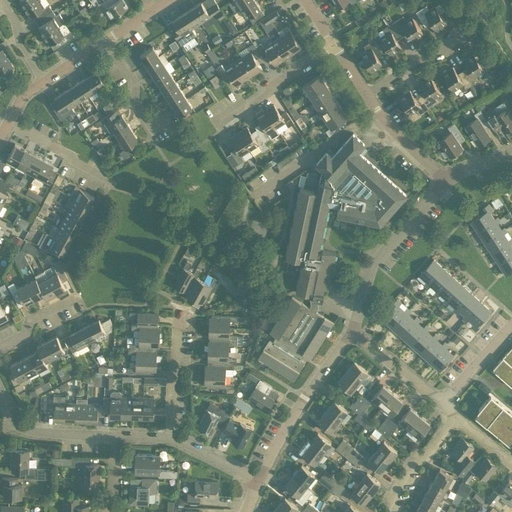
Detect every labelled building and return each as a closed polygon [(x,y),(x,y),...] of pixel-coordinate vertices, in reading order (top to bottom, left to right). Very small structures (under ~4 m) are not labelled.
[(40,0),(36,0),(24,8),(30,16),(32,15),(40,10),(43,15),(52,10),(49,4),(45,7),(40,0)] [(104,1),(101,2),(105,8),(103,9),(110,18),(124,9),(128,6),(123,0),(116,0),(108,6),(104,1)] [(233,0),(240,9),(253,0),(233,0)] [(249,23),(264,14),(254,0),(253,0),(240,9),(249,23)] [(215,13),(210,5),(206,8),(202,1),(191,8),(201,22),(201,23),(215,13)] [(220,9),(215,2),(210,5),(215,13),(220,9)] [(423,24),(429,20),(435,30),(446,23),(440,14),(445,10),(440,2),(435,6),(432,8),(429,10),(426,5),(415,12),(423,24)] [(191,8),(182,14),(191,29),(201,22),(191,8)] [(47,21),(38,26),(44,35),(44,36),(64,23),(65,22),(59,13),(55,15),(52,10),(43,15),(47,21)] [(224,16),(220,10),(215,13),(219,19),(224,16)] [(276,10),(265,17),(269,22),(279,15),(276,10)] [(357,25),(368,18),(365,13),(354,20),(357,25)] [(182,14),(167,24),(176,38),(181,45),(196,36),(191,29),(182,14)] [(77,24),(83,20),(79,15),(74,19),(77,24)] [(402,16),(392,22),(399,33),(405,29),(407,33),(412,40),(422,33),(411,16),(405,20),(402,16)] [(223,20),(233,34),(238,31),(229,17),(223,20)] [(385,33),(379,37),(390,54),(401,48),(396,40),(394,36),(399,33),(392,22),(382,29),(385,33)] [(70,31),(64,23),(44,36),(49,44),(50,44),(63,35),(70,31)] [(281,36),(292,54),(301,48),(289,30),(287,27),(283,29),(285,33),(281,36)] [(218,34),(211,38),(215,44),(222,39),(218,34)] [(281,36),(272,42),(284,59),(292,54),(281,36)] [(383,54),(373,39),(363,46),(366,50),(360,54),(371,72),(382,65),(378,58),(383,54)] [(260,42),(255,46),(259,53),(262,57),(267,53),(275,65),(284,59),(272,42),(263,47),(260,42)] [(255,46),(253,43),(247,46),(250,51),(241,57),(253,74),(262,69),(254,57),(259,53),(255,46)] [(141,62),(143,65),(158,55),(152,47),(139,55),(143,61),(141,62)] [(1,50),(0,50),(0,75),(13,67),(1,50)] [(469,70),(464,73),(471,85),(481,79),(478,74),(488,67),(481,56),(476,59),(473,53),(462,60),(469,70)] [(158,55),(143,65),(145,68),(147,67),(151,72),(164,64),(158,55)] [(241,57),(233,62),(244,80),(253,74),(241,57)] [(236,86),(244,80),(233,62),(224,68),(221,63),(219,60),(213,64),(215,67),(224,80),(229,76),(236,86)] [(152,79),(154,82),(169,72),(164,64),(151,72),(154,78),(152,79)] [(203,69),(209,77),(217,72),(212,64),(203,69)] [(453,91),(459,87),(462,91),(471,85),(464,73),(459,77),(452,67),(442,74),(453,91)] [(96,70),(88,76),(96,89),(105,83),(96,70)] [(175,81),(169,72),(154,82),(156,86),(158,84),(162,90),(175,81)] [(305,88),(308,93),(325,82),(319,74),(302,84),(303,85),(299,87),(301,91),(305,88)] [(215,88),(221,84),(215,75),(209,79),(215,88)] [(96,89),(88,76),(79,82),(88,95),(96,89)] [(426,93),(421,97),(428,108),(438,102),(435,97),(441,93),(430,76),(419,83),(426,93)] [(163,96),(165,99),(180,89),(175,81),(162,90),(165,95),(163,96)] [(79,82),(71,87),(79,100),(88,95),(79,82)] [(308,93),(314,102),(330,91),(325,82),(308,93)] [(71,87),(62,93),(71,106),(79,100),(71,87)] [(169,101),(173,107),(186,99),(180,89),(165,99),(167,103),(169,101)] [(419,115),(426,110),(428,108),(421,97),(416,100),(409,90),(399,97),(410,114),(416,110),(419,115)] [(319,110),(336,100),(330,91),(314,102),(319,110)] [(62,112),(71,106),(62,93),(53,98),(62,112)] [(281,98),(287,107),(292,104),(286,95),(281,98)] [(179,115),(192,107),(186,99),(173,107),(176,112),(174,113),(177,117),(179,115)] [(319,110),(325,119),(341,108),(336,100),(319,110)] [(293,123),(287,112),(281,116),(273,104),(264,110),(279,132),(293,123)] [(297,112),(292,104),(287,107),(293,116),(297,112)] [(484,113),(496,132),(501,128),(504,132),(511,126),(511,115),(507,107),(495,115),(491,109),(484,113)] [(325,119),(330,127),(325,131),(329,136),(340,129),(337,124),(347,117),(341,108),(325,119)] [(260,135),(265,142),(270,138),(279,132),(264,110),(263,111),(262,109),(256,113),(257,115),(256,116),(263,127),(257,131),(260,135)] [(118,116),(115,110),(102,119),(111,133),(114,132),(127,123),(121,114),(118,116)] [(478,146),(490,137),(484,128),(489,124),(480,110),(474,114),(476,118),(464,126),(478,146)] [(295,120),(298,124),(303,121),(300,116),(297,112),(293,116),(295,120)] [(303,121),(298,124),(301,129),(304,133),(309,130),(306,125),(303,121)] [(114,132),(120,140),(133,131),(127,123),(114,132)] [(459,154),(462,152),(462,150),(461,149),(462,148),(459,143),(464,139),(455,126),(454,123),(447,127),(449,130),(450,132),(438,140),(449,157),(456,152),(457,154),(459,154)] [(246,126),(238,132),(249,150),(258,144),(261,149),(267,145),(265,142),(260,135),(254,138),(246,126)] [(136,149),(132,144),(138,140),(133,131),(120,140),(125,148),(119,152),(123,158),(136,149)] [(249,150),(238,132),(229,138),(237,150),(231,153),(238,164),(244,160),(241,156),(249,150)] [(366,151),(361,146),(364,143),(352,132),(332,154),(326,149),(314,162),(321,168),(319,180),(316,180),(317,174),(307,171),(304,187),(300,186),(285,256),(289,257),(286,271),(299,274),(296,290),(308,292),(308,294),(308,296),(309,298),(310,300),(310,302),(310,305),(310,307),(309,308),(316,312),(318,310),(318,306),(317,303),(318,299),(319,296),(322,293),(322,292),(323,292),(324,287),(328,288),(335,252),(322,250),(321,251),(316,250),(318,245),(319,245),(329,203),(343,206),(341,211),(378,219),(386,210),(388,213),(406,193),(372,163),(369,160),(363,154),(366,151)] [(6,159),(16,165),(24,149),(15,144),(6,159)] [(26,170),(34,154),(24,149),(16,165),(26,170)] [(298,155),(294,150),(276,162),(279,167),(298,155)] [(26,170),(35,175),(43,160),(34,154),(26,170)] [(51,169),(53,165),(43,160),(35,175),(45,180),(43,184),(48,187),(54,176),(57,172),(51,169)] [(0,177),(0,184),(8,189),(10,183),(0,177)] [(75,187),(69,196),(74,199),(89,207),(94,197),(79,189),(75,187)] [(25,195),(39,202),(42,196),(29,189),(25,195)] [(491,201),(495,208),(502,204),(498,197),(491,201)] [(74,199),(69,208),(84,216),(89,207),(74,199)] [(470,222),(477,233),(494,222),(493,220),(488,213),(493,210),(490,206),(488,203),(482,207),(484,210),(485,212),(470,222)] [(69,208),(64,217),(79,226),(84,216),(69,208)] [(23,216),(18,226),(25,230),(30,220),(23,216)] [(64,217),(58,227),(73,235),(79,226),(64,217)] [(477,233),(484,244),(501,233),(500,231),(495,224),(500,221),(499,219),(497,217),(493,220),(494,222),(477,233)] [(68,245),(73,235),(58,227),(53,237),(68,245)] [(484,244),(491,254),(508,243),(507,241),(502,234),(507,231),(506,230),(504,228),(500,231),(501,233),(484,244)] [(63,255),(68,245),(53,237),(46,233),(39,246),(55,255),(57,251),(63,255)] [(508,243),(491,254),(498,265),(511,255),(511,249),(509,245),(511,243),(511,239),(511,238),(507,241),(508,243)] [(44,259),(47,253),(38,249),(35,254),(44,259)] [(511,255),(498,265),(505,275),(511,270),(511,255)] [(432,261),(420,274),(427,281),(424,285),(426,287),(428,288),(430,286),(431,284),(429,283),(443,268),(434,259),(432,261)] [(191,263),(187,260),(173,286),(183,291),(193,273),(187,270),(191,263)] [(57,273),(48,278),(56,293),(65,288),(62,282),(67,279),(63,270),(60,265),(54,268),(57,273)] [(185,295),(193,299),(203,281),(197,278),(200,271),(196,268),(193,273),(183,291),(186,293),(185,295)] [(429,283),(431,284),(437,290),(436,291),(434,294),(435,295),(437,297),(437,296),(441,293),(439,291),(452,276),(443,268),(429,283)] [(35,279),(44,294),(43,294),(45,299),(56,293),(48,278),(44,271),(35,276),(36,278),(35,279)] [(462,285),(452,276),(439,291),(441,293),(437,296),(443,302),(445,304),(447,305),(450,302),(448,300),(462,285)] [(203,281),(193,299),(202,304),(203,302),(205,303),(214,287),(218,280),(213,277),(210,285),(203,281)] [(35,279),(26,283),(34,299),(43,294),(44,294),(35,279)] [(14,282),(8,285),(15,298),(20,296),(25,304),(34,299),(26,283),(17,288),(14,282)] [(458,311),(459,310),(458,308),(471,293),(462,285),(448,300),(450,302),(456,307),(455,308),(452,311),(454,312),(456,314),(458,312),(458,311)] [(458,308),(459,310),(465,315),(464,317),(462,319),(464,321),(465,322),(467,320),(468,320),(469,319),(467,317),(481,302),(471,293),(458,308)] [(324,318),(316,312),(309,308),(301,303),(292,297),(274,325),(269,333),(276,337),(278,338),(301,353),(304,355),(311,359),(333,323),(324,318)] [(382,320),(391,329),(405,314),(403,312),(407,308),(401,303),(401,302),(397,299),(392,304),(394,306),(382,320)] [(491,311),(481,302),(467,317),(469,319),(475,324),(474,325),(473,325),(471,327),(475,331),(479,326),(478,325),(491,311)] [(414,322),(413,321),(407,315),(409,313),(410,311),(409,310),(407,308),(403,312),(405,314),(391,329),(401,337),(414,322)] [(137,318),(137,325),(157,325),(158,313),(137,313),(129,312),(129,317),(137,318)] [(209,318),(208,327),(229,328),(229,321),(237,321),(243,321),(243,316),(238,316),(230,316),(211,315),(211,318),(209,318)] [(401,337),(410,346),(424,331),(422,329),(416,324),(420,320),(418,318),(416,316),(413,321),(414,322),(401,337)] [(106,334),(106,333),(111,331),(112,323),(109,318),(100,322),(99,319),(89,324),(96,339),(106,334)] [(89,324),(79,329),(87,344),(96,339),(89,324)] [(137,325),(131,324),(128,324),(128,329),(131,329),(137,330),(139,330),(139,336),(159,336),(160,328),(157,328),(157,325),(137,325)] [(424,331),(410,346),(420,354),(433,339),(432,338),(426,332),(427,331),(429,328),(428,327),(426,325),(422,329),(424,331)] [(242,341),(242,336),(229,335),(229,328),(208,327),(208,340),(242,341)] [(77,349),(87,344),(79,329),(69,334),(64,337),(71,349),(76,347),(77,349)] [(420,354),(429,363),(443,348),(441,346),(435,341),(437,339),(438,337),(439,337),(437,335),(435,334),(433,336),(432,338),(433,339),(420,354)] [(56,335),(46,340),(55,356),(58,361),(62,359),(59,354),(64,351),(64,350),(68,348),(63,338),(59,341),(56,335)] [(127,348),(128,348),(157,349),(157,347),(159,347),(159,336),(139,336),(138,344),(136,344),(127,344),(127,348)] [(269,340),(263,349),(299,372),(305,362),(301,360),(304,355),(301,353),(278,338),(276,337),(272,342),(269,340)] [(39,350),(45,361),(55,356),(46,340),(37,345),(36,346),(39,350)] [(208,340),(208,352),(228,352),(229,345),(242,346),(242,341),(208,340)] [(443,348),(429,363),(432,365),(439,371),(452,356),(444,349),(446,348),(448,345),(446,344),(444,342),(442,344),(441,346),(443,348)] [(511,346),(502,358),(511,366),(511,346)] [(136,354),(135,361),(156,361),(157,349),(128,348),(128,353),(136,354)] [(263,349),(257,358),(293,381),(299,372),(263,349)] [(45,361),(39,350),(29,355),(37,370),(47,365),(45,361)] [(208,352),(207,364),(234,365),(236,365),(236,360),(228,360),(228,352),(208,352)] [(29,355),(20,360),(28,375),(37,370),(29,355)] [(511,384),(511,366),(502,358),(491,369),(511,386),(511,384)] [(30,381),(28,375),(20,360),(10,365),(13,372),(8,375),(14,386),(17,392),(24,388),(23,385),(30,381)] [(153,374),(153,371),(156,371),(156,361),(135,361),(135,368),(127,368),(127,373),(153,374)] [(359,382),(367,372),(354,361),(346,371),(359,382)] [(205,366),(204,375),(225,376),(225,369),(228,369),(228,368),(233,368),(234,365),(207,364),(207,366),(205,366)] [(98,366),(98,372),(94,372),(94,376),(105,377),(105,373),(102,372),(103,366),(98,366)] [(105,373),(105,375),(112,376),(113,368),(107,367),(103,366),(102,372),(105,373)] [(348,406),(355,411),(367,397),(367,396),(363,392),(366,388),(359,382),(346,371),(338,381),(351,392),(355,387),(362,393),(354,403),(352,402),(348,406)] [(272,387),(248,372),(246,376),(257,383),(254,388),(255,388),(248,398),(267,410),(274,399),(267,395),(272,387)] [(227,384),(225,383),(225,376),(204,375),(204,385),(206,385),(206,388),(219,388),(233,389),(233,384),(227,384)] [(372,398),(382,407),(393,394),(383,385),(372,398)] [(109,416),(120,416),(121,396),(122,393),(120,391),(112,391),(110,393),(110,395),(109,416)] [(391,414),(402,401),(393,394),(382,407),(391,414)] [(473,416),(485,426),(502,405),(490,395),(473,416)] [(132,397),(121,396),(120,416),(131,417),(132,397)] [(249,413),(253,405),(237,396),(232,404),(249,413)] [(131,417),(142,417),(143,397),(132,397),(131,417)] [(154,398),(143,397),(142,417),(153,418),(154,398)] [(367,397),(355,411),(358,413),(360,415),(363,411),(372,401),(367,397)] [(75,420),(86,420),(87,403),(87,398),(76,398),(76,403),(75,420)] [(334,401),(326,411),(339,421),(347,411),(334,401)] [(53,419),(64,419),(65,402),(54,402),(54,403),(49,403),(49,410),(54,410),(53,419)] [(76,403),(65,402),(64,419),(75,420),(76,403)] [(97,420),(98,403),(87,403),(86,420),(97,420)] [(502,405),(485,426),(497,436),(511,417),(511,413),(504,407),(502,405)] [(399,421),(409,429),(420,416),(410,408),(399,421)] [(222,410),(219,415),(206,409),(197,428),(210,434),(217,420),(223,423),(228,413),(222,410)] [(331,431),(339,421),(326,411),(318,421),(331,431)] [(360,415),(358,413),(354,418),(364,427),(368,422),(367,421),(360,415)] [(380,424),(386,428),(394,419),(388,414),(380,424)] [(419,437),(430,424),(420,416),(409,429),(419,437)] [(511,442),(511,417),(497,436),(509,445),(511,442)] [(394,419),(386,428),(391,432),(392,433),(399,423),(394,419)] [(252,429),(239,423),(239,425),(229,420),(223,432),(233,436),(231,440),(243,446),(252,429)] [(377,429),(368,422),(364,427),(371,432),(369,435),(375,440),(378,437),(382,441),(385,436),(377,429)] [(387,437),(391,432),(386,428),(380,424),(376,428),(387,437)] [(318,433),(309,443),(322,454),(331,443),(318,433)] [(452,452),(459,458),(452,468),(462,476),(470,467),(468,465),(473,459),(467,455),(474,448),(463,438),(452,452)] [(350,453),(353,448),(343,439),(339,444),(350,453)] [(384,441),(376,451),(389,462),(397,452),(384,441)] [(322,454),(309,443),(302,453),(315,463),(322,454)] [(335,449),(346,457),(350,453),(339,444),(335,449)] [(353,448),(350,453),(361,462),(365,457),(353,448)] [(11,472),(25,472),(25,478),(37,479),(51,479),(52,468),(37,468),(28,468),(28,451),(12,450),(11,472)] [(389,462),(376,451),(368,461),(381,472),(389,462)] [(357,466),(361,462),(350,453),(346,457),(357,466)] [(159,455),(136,454),(135,474),(158,475),(159,455)] [(83,466),(83,490),(97,491),(98,464),(90,464),(90,459),(72,458),(72,466),(83,466)] [(497,467),(486,458),(475,471),(486,480),(497,467)] [(301,465),(293,476),(306,486),(314,476),(301,465)] [(439,469),(433,480),(446,487),(452,476),(439,469)] [(469,470),(462,480),(470,486),(473,481),(470,479),(474,474),(469,470)] [(321,475),(332,484),(336,479),(325,471),(321,475)] [(367,473),(358,483),(371,494),(380,484),(367,473)] [(317,480),(328,489),(332,484),(321,475),(317,480)] [(298,496),(306,486),(293,476),(285,485),(298,496)] [(2,478),(1,487),(3,487),(3,497),(21,497),(22,485),(17,484),(17,478),(2,478)] [(130,485),(129,504),(148,505),(148,493),(156,494),(156,479),(142,478),(141,486),(130,485)] [(336,479),(332,484),(343,493),(347,488),(336,479)] [(440,498),(446,487),(433,480),(432,483),(427,491),(440,498)] [(187,494),(187,503),(199,503),(199,497),(217,498),(218,482),(195,481),(195,494),(187,494)] [(498,493),(494,490),(485,500),(492,506),(500,496),(502,498),(501,499),(510,506),(511,503),(511,483),(509,481),(500,491),(498,493)] [(364,503),(371,494),(358,483),(351,493),(364,503)] [(456,493),(464,497),(470,488),(461,483),(456,493)] [(343,493),(332,484),(328,489),(339,498),(343,493)] [(427,491),(421,501),(434,509),(440,498),(427,491)] [(481,506),(485,501),(475,492),(471,497),(481,506)] [(462,496),(456,493),(452,502),(457,505),(462,496)] [(71,511),(70,511),(88,511),(89,506),(78,506),(78,498),(64,497),(64,511),(71,511)] [(285,498),(277,508),(281,511),(294,511),(298,508),(285,498)] [(432,511),(434,509),(421,501),(415,511),(432,511)] [(319,511),(320,511),(309,503),(305,508),(309,511),(319,511)]
